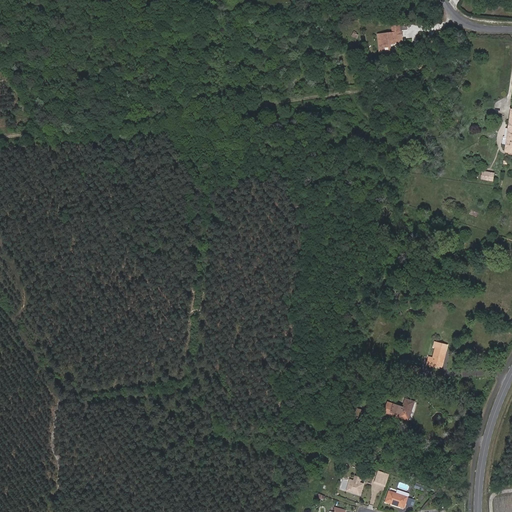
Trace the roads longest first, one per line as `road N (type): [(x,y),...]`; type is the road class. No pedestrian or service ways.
road 1 (track): [(451,12),(439,66),(423,84),(0,138)]
road 2 (track): [(301,511),(387,191),(387,145),(350,93)]
road 3 (tertiary): [(478,511),(487,437),(511,374)]
